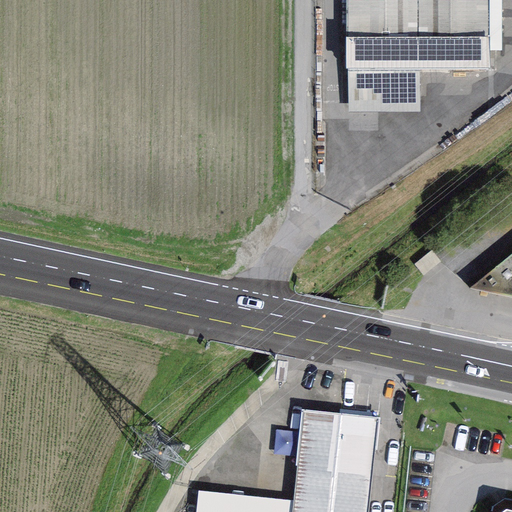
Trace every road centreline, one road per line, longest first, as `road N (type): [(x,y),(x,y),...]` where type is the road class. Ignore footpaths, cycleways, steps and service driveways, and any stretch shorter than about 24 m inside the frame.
road 1 (primary): [(339,336),(0,264)]
road 2 (unclassified): [(339,336),(207,443),(165,511)]
road 3 (unknown): [(502,89),(303,227)]
road 4 (primary): [(511,373),(339,336)]
